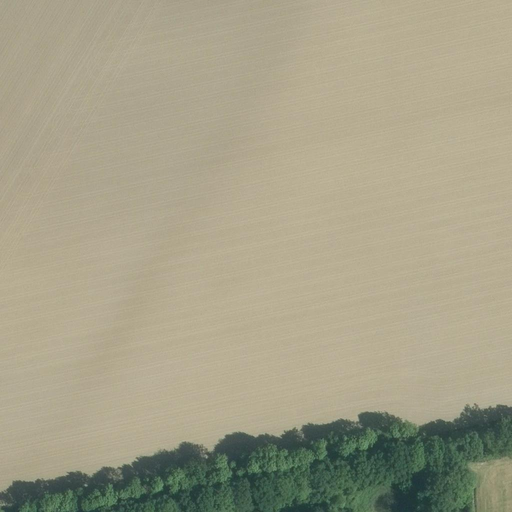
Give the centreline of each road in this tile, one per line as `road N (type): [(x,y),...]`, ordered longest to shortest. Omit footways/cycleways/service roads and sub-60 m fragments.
road 1 (track): [(127,511),(453,446)]
road 2 (unclassified): [(454,511),(453,446),(511,433)]
